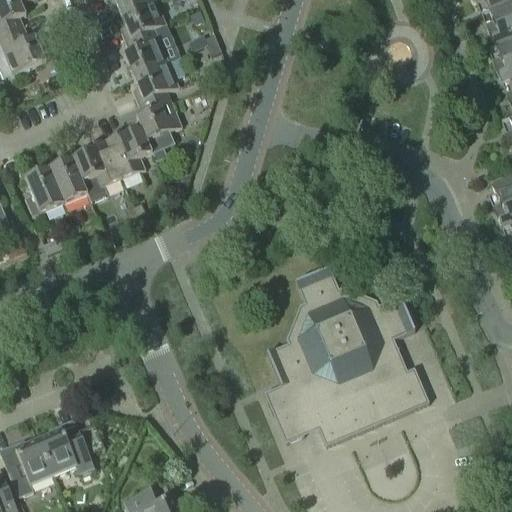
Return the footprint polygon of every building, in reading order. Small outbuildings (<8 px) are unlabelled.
[(0,0),(0,43),(24,34),(20,23),(26,20),(21,8),(20,9),(16,0),(5,0),(1,2),(0,0)] [(16,0),(20,9),(21,8),(40,0),(43,0),(45,3),(52,0),(16,0)] [(153,0),(104,0),(107,8),(113,5),(119,20),(156,5),(153,0)] [(511,0),(472,0),(481,19),(511,5),(511,0)] [(156,5),(119,20),(126,36),(120,39),(124,46),(154,33),(154,34),(166,29),(156,5)] [(511,5),(481,19),(494,52),(495,52),(511,45),(511,5)] [(128,57),(123,60),(133,84),(177,65),(176,63),(168,67),(154,34),(154,33),(124,46),(128,57)] [(24,34),(0,43),(0,60),(9,81),(45,66),(35,42),(29,44),(24,34)] [(214,40),(204,44),(207,52),(217,48),(214,40)] [(494,52),(487,55),(501,88),(511,83),(511,45),(495,52),(494,52)] [(217,48),(207,52),(210,60),(220,56),(217,48)] [(177,65),(133,84),(140,100),(134,102),(137,110),(178,92),(175,84),(184,80),(177,65)] [(511,83),(501,88),(511,114),(511,83)] [(171,107),(135,122),(140,134),(141,133),(146,147),(147,146),(182,132),(171,107)] [(511,122),(501,127),(511,154),(511,122)] [(117,139),(105,144),(122,184),(145,174),(140,163),(152,158),(147,146),(146,147),(141,133),(140,134),(118,143),(117,139)] [(94,153),(72,163),(82,188),(82,187),(90,207),(107,199),(104,192),(122,184),(105,144),(93,149),(94,153)] [(72,163),(48,173),(63,209),(87,199),(90,207),(82,187),(82,188),(72,163)] [(48,173),(24,183),(39,219),(63,209),(48,173)] [(495,198),(488,201),(502,235),(511,230),(511,178),(490,188),(495,198)] [(175,186),(165,190),(172,207),(182,202),(175,186)] [(0,232),(9,229),(0,207),(0,232)] [(141,208),(133,211),(137,221),(145,218),(141,208)] [(133,211),(125,215),(129,225),(137,221),(133,211)] [(99,226),(82,233),(86,243),(103,236),(99,226)] [(511,230),(502,235),(511,258),(511,230)] [(60,242),(43,249),(47,259),(64,252),(60,242)] [(414,373),(407,376),(394,344),(415,335),(400,301),(383,308),(336,289),(329,272),(295,287),(302,304),(283,350),(266,357),(280,391),(264,398),(285,448),(304,441),(301,434),(316,428),(319,434),(325,450),(336,446),(393,422),(428,408),(414,373)] [(50,440),(38,445),(53,480),(75,471),(78,477),(93,471),(73,424),(48,434),(50,440)] [(24,445),(0,454),(0,460),(18,503),(33,496),(31,490),(53,480),(38,445),(26,451),(24,445)] [(0,511),(15,511),(0,476),(0,511)] [(181,511),(171,487),(124,506),(126,511),(181,511)]
